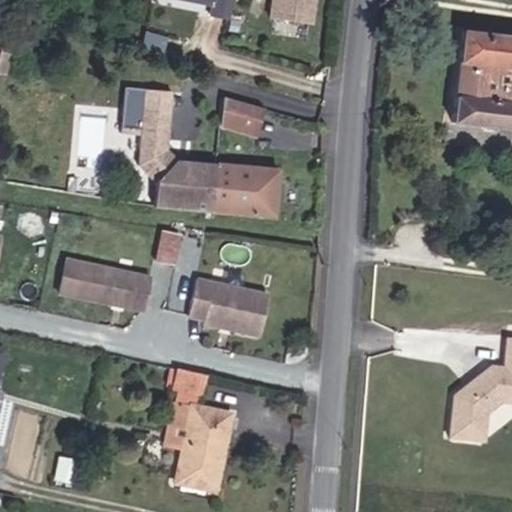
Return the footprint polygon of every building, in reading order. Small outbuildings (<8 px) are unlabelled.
[(263,0),(263,4),(303,11),(305,0),(263,0)] [(435,100),(511,109),(511,102),(511,19),(447,12),(435,100)] [(258,95),(219,84),(215,115),(254,121),(258,95)] [(278,166),(181,158),(170,147),(173,108),(146,106),(141,163),(157,181),(154,210),(274,221),(278,166)] [(182,231),(164,227),(157,257),(174,261),(182,231)] [(71,254),(64,287),(142,304),(149,271),(71,254)] [(200,269),(190,314),(205,317),(204,321),(262,334),(272,285),(200,269)] [(475,363),(452,385),(448,427),(483,431),(486,403),(499,390),(506,391),(508,376),(511,376),(511,327),(501,327),(499,355),(486,353),(485,358),(480,363),(475,363)] [(178,374),(205,379),(210,358),(176,351),(171,372),(178,374)] [(176,387),(202,392),(205,379),(178,374),(176,387)] [(169,419),(226,430),(233,398),(202,392),(176,387),(169,419)] [(177,470),(217,478),(226,430),(169,419),(166,433),(183,437),(177,470)]
